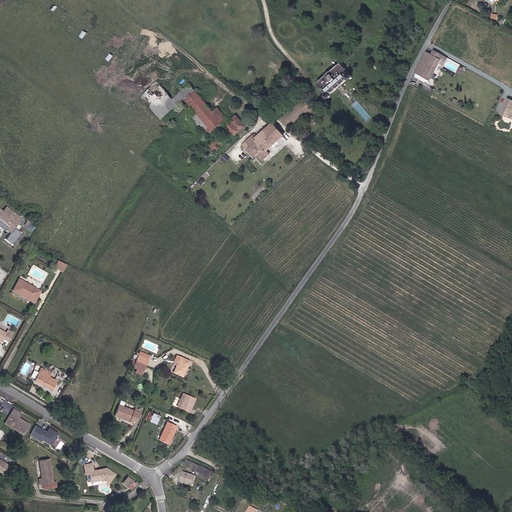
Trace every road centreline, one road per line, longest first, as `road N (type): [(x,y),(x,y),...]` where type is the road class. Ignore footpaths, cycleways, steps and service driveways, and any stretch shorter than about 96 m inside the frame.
road 1 (unclassified): [(152,477),(203,426),(355,210),(411,68),(449,0)]
road 2 (residential): [(0,382),(152,477)]
road 3 (unknown): [(23,496),(102,502),(152,477)]
